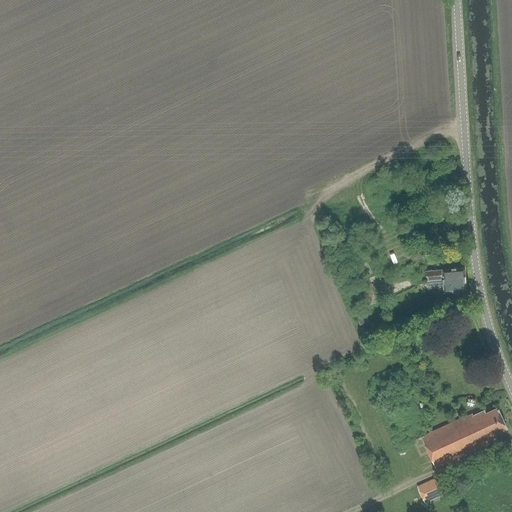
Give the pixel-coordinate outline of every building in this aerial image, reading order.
[(352,265),(358,276),(364,273),(359,262),(352,265)] [(465,268),(424,271),(427,278),(428,280),(426,280),(426,281),(429,288),(443,287),(444,293),(447,293),(447,294),(453,294),(453,292),(467,291),(466,279),(465,268)] [(364,282),(353,286),(355,292),(366,288),(364,282)] [(447,297),(439,298),(440,305),(448,304),(447,297)] [(366,315),(357,318),(360,325),(369,321),(368,321),(366,315)] [(468,399),(466,406),(473,407),(475,400),(468,399)] [(472,414),(422,438),(436,468),(498,439),(495,433),(507,427),(498,409),(486,414),(485,412),(473,417),(472,414)] [(440,476),(416,486),(424,504),(447,493),(440,476)]
